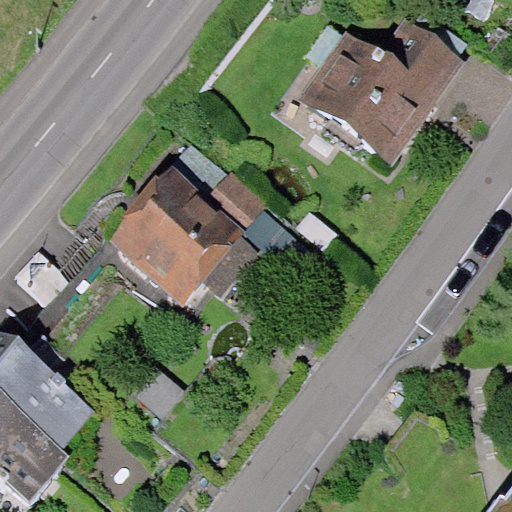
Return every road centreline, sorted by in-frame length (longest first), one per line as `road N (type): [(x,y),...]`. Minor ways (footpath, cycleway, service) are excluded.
road 1 (residential): [(511,137),(236,511)]
road 2 (secondary): [(149,0),(0,187)]
